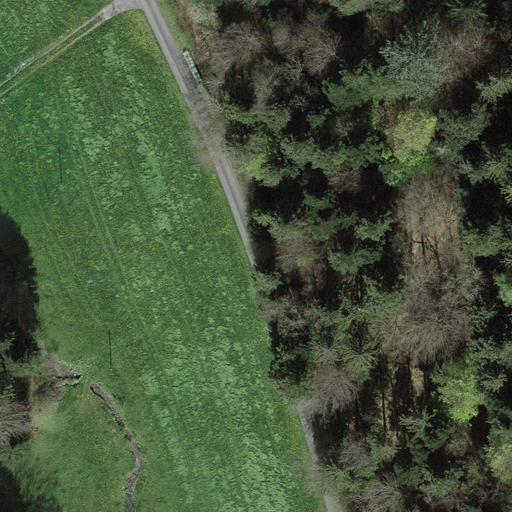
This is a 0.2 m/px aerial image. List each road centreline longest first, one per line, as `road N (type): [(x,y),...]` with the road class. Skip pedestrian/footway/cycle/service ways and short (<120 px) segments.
road 1 (unclassified): [(145,0),(245,233),(332,511)]
road 2 (track): [(470,0),(434,43),(413,113),(406,325),(385,475),(371,511)]
road 3 (track): [(131,0),(0,90)]
